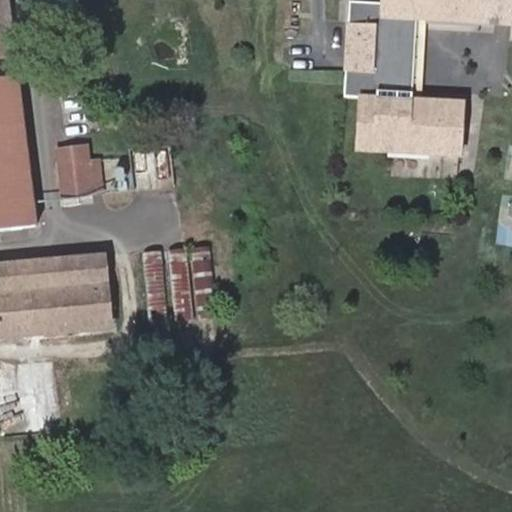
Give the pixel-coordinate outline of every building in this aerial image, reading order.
[(0,0),(0,56),(12,55),(5,0),(0,0)] [(380,0),(349,0),(348,26),(379,28),(376,73),(344,71),(343,96),(360,97),(411,101),(416,21),(379,19),(380,0)] [(380,0),(379,19),(416,21),(426,23),(482,25),(483,5),(498,6),(498,0),(380,0)] [(511,25),(511,0),(498,0),(498,6),(483,5),(482,25),(511,25)] [(421,102),(426,23),(416,21),(411,101),(421,102)] [(379,28),(348,26),(344,71),(376,73),(379,28)] [(0,232),(34,229),(15,80),(0,81),(0,232)] [(421,102),(411,101),(360,97),(357,153),(461,158),(463,103),(421,102)] [(76,198),(72,165),(88,164),(86,148),(56,152),(58,167),(62,200),(76,198)] [(102,195),(98,162),(88,164),(91,196),(102,195)] [(88,164),(72,165),(76,198),(91,196),(88,164)] [(196,322),(215,319),(208,249),(190,251),(196,322)] [(166,253),(174,324),(191,322),(184,251),(166,253)] [(140,255),(148,326),(166,324),(159,254),(140,255)] [(0,341),(109,330),(107,312),(105,280),(103,258),(0,267),(0,341)] [(105,280),(107,312),(117,311),(114,279),(105,280)]
